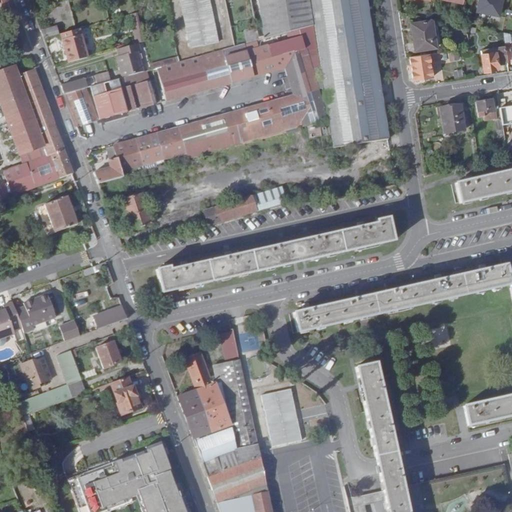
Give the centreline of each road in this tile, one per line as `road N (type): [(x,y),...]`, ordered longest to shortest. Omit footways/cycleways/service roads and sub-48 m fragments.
road 1 (residential): [(117,266),(417,201)]
road 2 (residential): [(420,234),(399,263),(139,322)]
road 3 (residential): [(18,0),(110,246)]
road 4 (residential): [(139,322),(209,511)]
